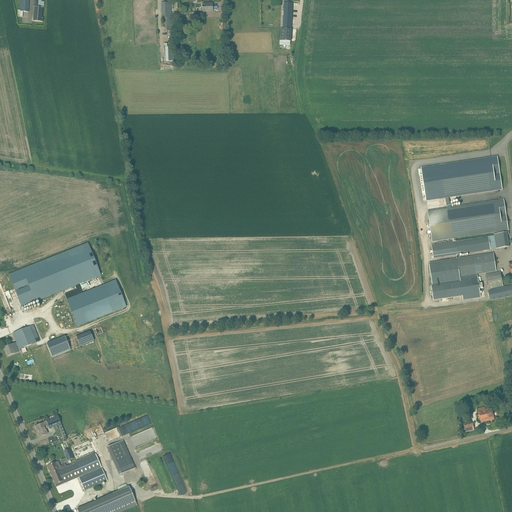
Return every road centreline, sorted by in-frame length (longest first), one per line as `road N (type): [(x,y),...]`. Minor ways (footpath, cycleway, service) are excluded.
road 1 (track): [(201,495),(423,448),(373,312),(166,332)]
road 2 (unknown): [(505,145),(419,166),(426,260)]
road 3 (unclassified): [(48,493),(70,487),(102,494),(128,483),(135,493),(201,495)]
road 4 (unclassified): [(48,493),(0,372)]
